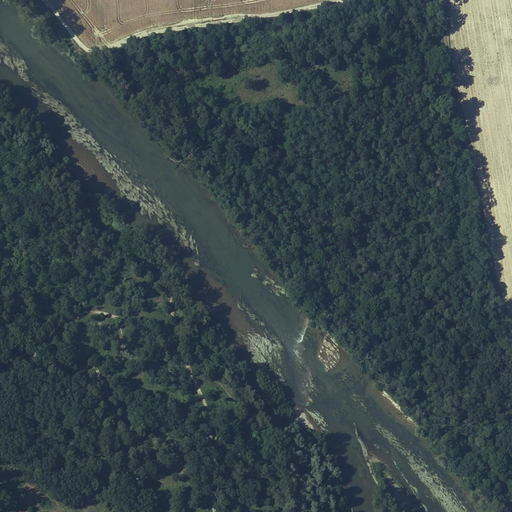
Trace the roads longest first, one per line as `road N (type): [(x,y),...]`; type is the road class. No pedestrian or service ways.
road 1 (track): [(511,482),(430,325),(257,168),(222,118),(176,22),(123,39),(86,33),(43,0)]
road 2 (track): [(176,22),(329,0)]
